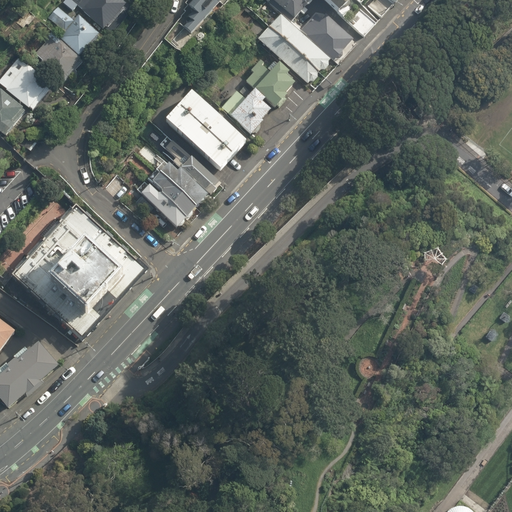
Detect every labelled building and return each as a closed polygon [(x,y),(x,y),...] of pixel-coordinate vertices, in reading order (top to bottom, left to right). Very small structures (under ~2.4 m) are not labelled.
[(72,12),(78,6),(71,0),(66,0),(63,4),(72,12)] [(71,0),(78,6),(82,10),(81,11),(102,29),(104,28),(107,29),(123,10),(123,7),(126,4),(121,0),(71,0)] [(192,0),(187,6),(193,11),(187,17),(190,20),(183,27),(191,34),(220,2),(218,0),(192,0)] [(265,0),(289,21),(309,0),(265,0)] [(324,0),(338,12),(342,8),(346,8),(349,5),(349,1),(349,0),(324,0)] [(381,18),(393,4),(388,0),(374,0),(369,7),(381,18)] [(63,32),(58,38),(78,56),(81,54),(84,55),(94,44),(94,40),(99,34),(79,15),(75,20),(73,18),(71,19),(58,8),(48,19),(63,32)] [(376,24),(360,10),(348,22),(364,37),(376,24)] [(280,15),(258,40),(307,84),(309,82),(313,82),(317,77),(317,74),(320,70),(324,70),(328,66),(328,62),(330,60),(280,15)] [(306,36),(305,36),(333,62),(335,60),(339,60),(342,56),(342,52),(353,40),(325,15),(321,20),(316,15),(301,31),(306,36)] [(80,58),(61,41),(59,42),(55,39),(53,41),(50,38),(35,54),(42,61),(41,62),(61,79),(61,78),(65,82),(83,62),(79,59),(80,58)] [(0,84),(7,90),(6,91),(28,109),(29,108),(32,111),(49,90),(46,88),(50,83),(18,59),(0,81),(0,84)] [(253,73),(246,82),(274,108),(276,106),(279,108),(286,100),(284,98),(286,95),(284,94),(294,83),(291,81),(293,79),(287,74),(288,73),(278,63),(277,64),(274,62),(267,68),(271,71),(269,73),(262,66),(264,64),(260,61),(250,71),(253,73)] [(0,133),(4,137),(15,124),(14,124),(25,111),(22,109),(23,108),(0,90),(0,89),(0,133)] [(229,116),(229,117),(250,136),(252,134),(256,134),(260,129),(260,124),(261,122),(260,121),(269,111),(261,103),(264,100),(253,90),(245,100),(236,92),(221,109),(229,116)] [(206,107),(190,92),(164,121),(219,171),(245,142),(210,111),(211,109),(207,106),(206,107)] [(190,157),(180,169),(209,196),(220,185),(190,157)] [(206,195),(179,171),(176,173),(167,166),(159,174),(156,171),(148,180),(160,191),(160,194),(157,194),(144,183),(136,191),(140,194),(139,195),(176,229),(206,195)] [(146,272),(75,207),(11,277),(81,341),(146,272)] [(0,350),(14,332),(0,321),(0,350)] [(0,399),(10,412),(29,396),(29,397),(44,385),(43,384),(62,368),(41,345),(30,354),(26,349),(15,358),(17,361),(10,367),(8,365),(0,371),(0,399)]
